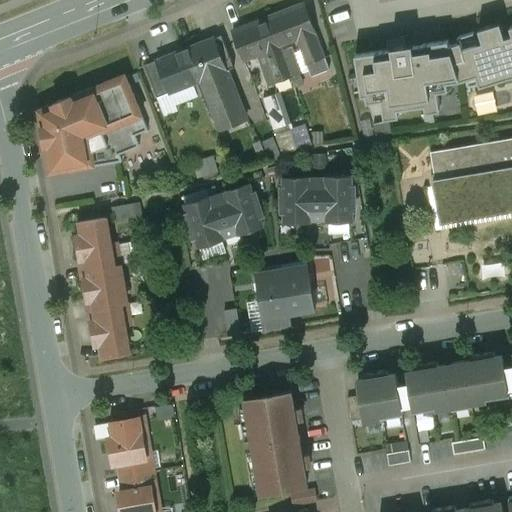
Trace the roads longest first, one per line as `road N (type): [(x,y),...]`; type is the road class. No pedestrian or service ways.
road 1 (residential): [(0,104),(55,397)]
road 2 (residential): [(55,397),(322,351)]
road 3 (residential): [(322,351),(511,318)]
road 4 (residential): [(350,511),(322,351)]
